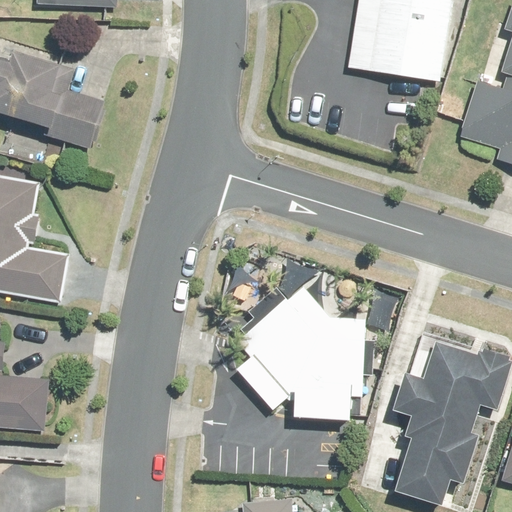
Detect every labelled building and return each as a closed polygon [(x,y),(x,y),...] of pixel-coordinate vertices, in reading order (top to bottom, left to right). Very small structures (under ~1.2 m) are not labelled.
[(450,0),(357,0),(347,68),(438,84),(450,0)] [(511,17),(507,32),(499,29),(490,58),(498,60),(490,84),(482,82),(463,139),(502,152),(499,161),(511,165),(511,17)] [(0,45),(0,113),(94,151),(112,107),(71,91),(77,76),(0,45)] [(69,258),(38,252),(44,220),(37,219),(43,187),(0,178),(0,294),(61,305),(69,258)] [(278,413),(293,400),(301,403),(300,419),(355,422),(355,414),(365,414),(370,320),(332,318),(306,289),(246,343),(258,356),(241,372),(278,413)] [(0,429),(46,433),(50,382),(0,379),(5,321),(0,320),(0,429)] [(511,368),(443,347),(433,383),(410,376),(399,413),(419,419),(397,492),(447,507),(455,480),(469,484),(483,436),(475,434),(483,406),(499,410),(511,368)] [(294,511),(294,503),(245,506),(245,511),(294,511)]
